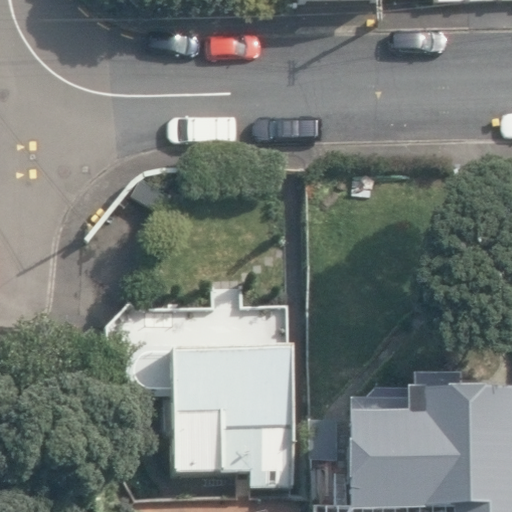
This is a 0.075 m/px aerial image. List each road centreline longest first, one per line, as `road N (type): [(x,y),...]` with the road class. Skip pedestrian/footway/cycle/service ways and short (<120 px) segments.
road 1 (residential): [(7,72),(103,94),(179,96),(511,84)]
road 2 (residential): [(7,72),(10,267)]
